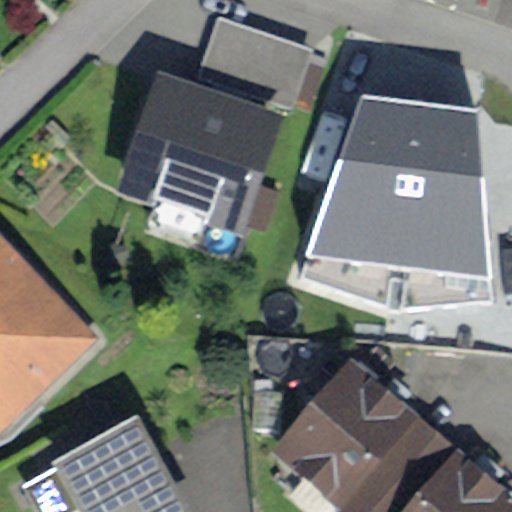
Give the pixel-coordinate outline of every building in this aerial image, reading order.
[(300,51),(214,22),(199,65),(285,95),(300,51)] [(267,119),(160,83),(127,180),(235,216),(267,119)] [(0,256),(0,420),(82,344),(0,256)] [(347,366),(277,454),(350,511),(354,511),(423,426),(347,366)] [(174,511),(134,432),(38,481),(53,511),(174,511)] [(511,511),(511,493),(454,450),(406,511),(511,511)]
